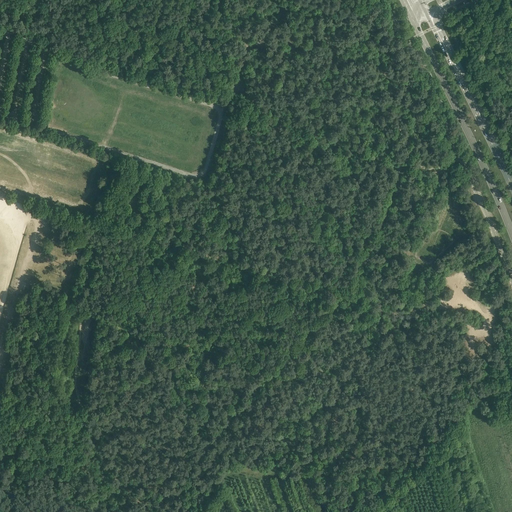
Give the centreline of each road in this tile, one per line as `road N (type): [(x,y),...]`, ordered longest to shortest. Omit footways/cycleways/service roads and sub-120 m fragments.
road 1 (unclassified): [(219,112),(205,170),(196,176),(0,114)]
road 2 (secondary): [(410,14),(511,237)]
road 3 (unclassified): [(219,112),(87,68),(0,21)]
road 4 (secondary): [(511,188),(427,16)]
road 5 (unknown): [(0,176),(28,187),(34,201),(34,241),(17,292)]
